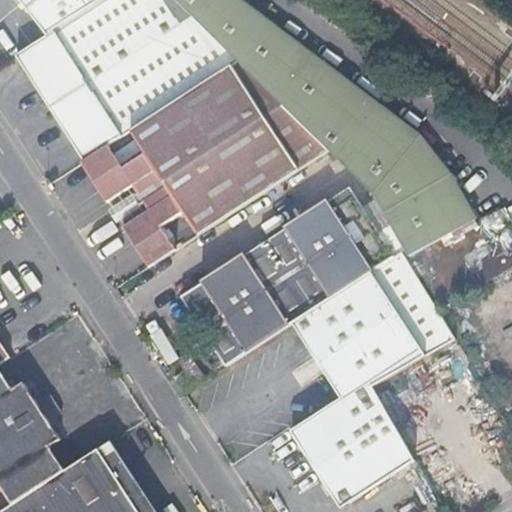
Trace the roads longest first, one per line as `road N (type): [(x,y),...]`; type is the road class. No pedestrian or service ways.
road 1 (unclassified): [(234,511),(0,152)]
road 2 (unknown): [(101,308),(360,131)]
